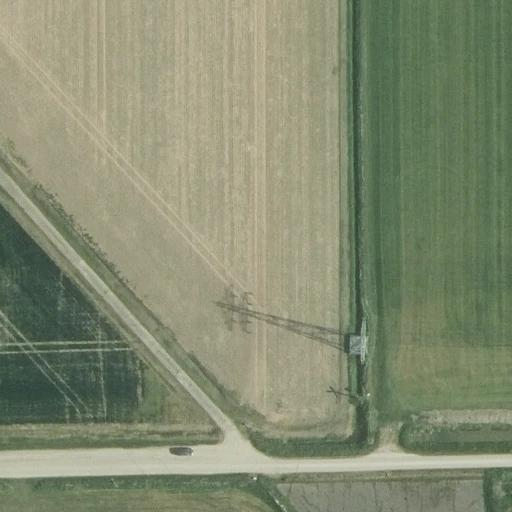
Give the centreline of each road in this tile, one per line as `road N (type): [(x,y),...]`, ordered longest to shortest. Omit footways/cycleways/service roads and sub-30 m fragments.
road 1 (unclassified): [(0,470),(511,462)]
road 2 (track): [(388,465),(372,400),(370,0)]
road 3 (track): [(244,464),(219,419),(0,175)]
road 4 (track): [(384,432),(412,421),(511,418)]
